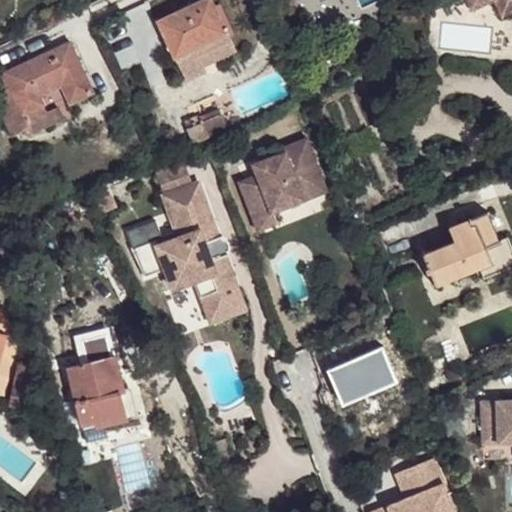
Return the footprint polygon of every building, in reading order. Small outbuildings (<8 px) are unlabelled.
[(225,38),(208,0),(155,23),(171,61),(225,38)] [(478,12),(501,1),(500,0),(476,0),(474,2),(478,12)] [(511,0),(500,0),(501,1),(509,16),(511,14),(511,0)] [(70,49),(65,52),(73,69),(79,67),(70,49)] [(6,81),(26,123),(47,114),(42,104),(64,93),(72,109),(94,98),(79,67),(73,69),(65,52),(6,81)] [(34,136),(26,123),(6,81),(0,82),(0,105),(4,121),(16,145),(34,136)] [(193,144),(226,128),(217,110),(184,126),(193,144)] [(262,174),(244,182),(263,229),(282,222),(278,212),(275,205),(328,184),(310,137),(286,146),(288,151),(265,160),(269,171),(262,174)] [(269,171),(265,160),(257,163),(262,174),(269,171)] [(328,184),(275,205),(278,212),(331,190),(328,184)] [(201,188),(172,199),(182,229),(167,235),(162,219),(133,229),(139,247),(141,247),(151,274),(172,267),(179,287),(205,277),(206,276),(212,293),(241,283),(231,253),(227,255),(220,237),(224,235),(214,207),(209,209),(201,188)] [(511,248),(508,244),(500,241),(487,211),(451,225),(456,238),(424,252),(437,283),(481,266),(485,270),(492,275),(500,276),(508,272),(511,267),(511,248)] [(206,276),(205,277),(220,319),(251,308),(241,283),(212,293),(206,276)] [(0,373),(11,334),(0,330),(0,373)] [(123,389),(126,387),(117,352),(69,367),(83,423),(87,422),(105,418),(107,423),(130,417),(123,389)] [(17,421),(42,425),(46,409),(43,388),(23,383),(17,421)] [(132,385),(126,387),(123,389),(130,417),(139,413),(132,385)] [(507,430),(508,443),(511,443),(511,402),(490,403),(491,429),(507,430)] [(491,444),(508,443),(507,430),(491,429),(491,444)] [(242,443),(219,451),(225,466),(247,457),(242,443)] [(461,511),(440,458),(402,473),(412,499),(378,511),(461,511)] [(330,511),(325,496),(284,511),(330,511)]
